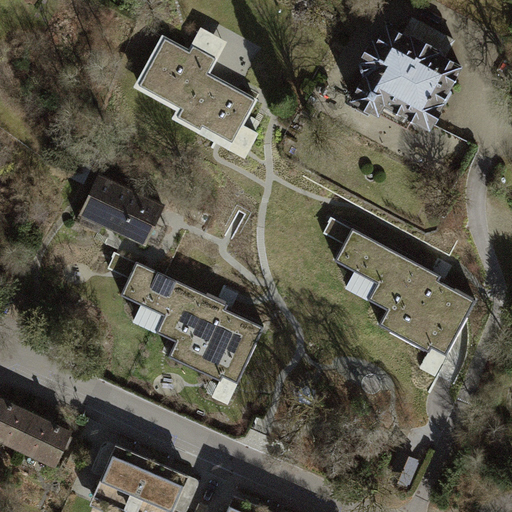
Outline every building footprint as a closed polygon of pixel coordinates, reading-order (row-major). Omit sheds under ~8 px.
[(511,4),(504,0),(442,0),(504,33),(511,17),(511,4)] [(405,36),(388,26),(379,43),(374,40),(360,66),(363,76),(366,77),(354,100),(379,113),(385,103),(431,128),(433,124),(445,103),(442,102),(462,66),(445,57),(454,41),(414,19),(405,36)] [(162,36),(131,91),(173,116),(169,124),(245,168),(264,135),(247,125),(263,98),(217,72),(236,40),(204,22),(187,50),(162,36)] [(88,145),(70,176),(84,183),(99,151),(88,145)] [(164,206),(100,176),(77,222),(98,232),(103,222),(146,242),(164,206)] [(487,298),(326,215),(312,243),(334,254),(325,271),(348,282),(340,297),(379,317),(369,336),(420,362),(410,382),(436,395),(487,298)] [(201,404),(231,417),(273,324),(113,251),(103,272),(126,282),(119,297),(139,306),(132,322),(172,340),(162,362),(210,384),(201,404)] [(35,416),(0,399),(0,438),(20,448),(35,416)] [(70,433),(35,416),(20,448),(55,465),(70,433)] [(130,511),(153,459),(116,443),(90,504),(109,511),(130,511)] [(173,511),(189,475),(153,459),(130,511),(173,511)] [(274,511),(235,495),(227,511),(274,511)]
